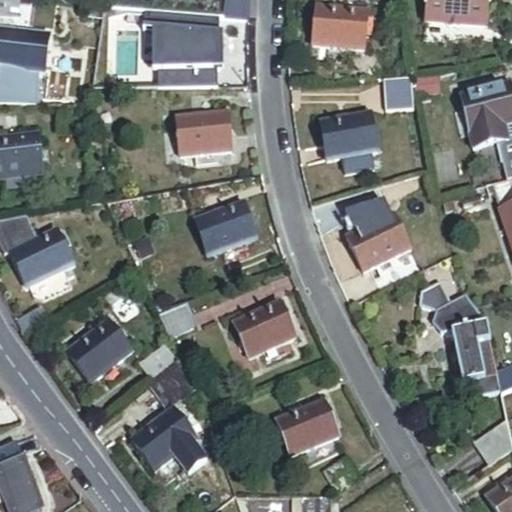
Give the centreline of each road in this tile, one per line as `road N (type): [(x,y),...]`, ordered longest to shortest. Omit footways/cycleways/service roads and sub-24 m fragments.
road 1 (residential): [(273,0),(267,69),(278,165),(326,313),(437,511)]
road 2 (tertiary): [(0,353),(118,511)]
